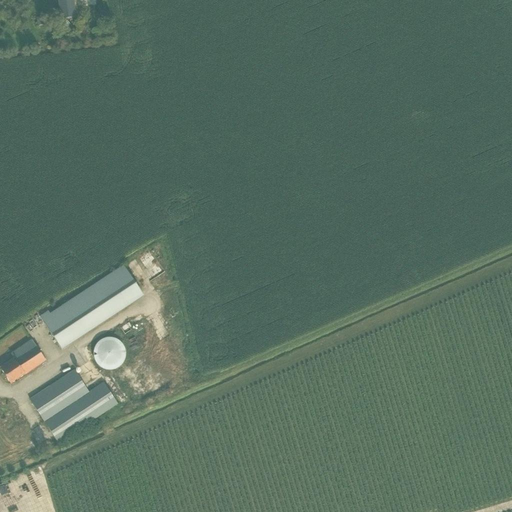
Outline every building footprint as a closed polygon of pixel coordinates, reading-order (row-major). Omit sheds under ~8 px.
[(58,0),(61,19),(76,17),(73,0),(58,0)] [(36,18),(37,26),(47,25),(46,17),(36,18)] [(39,316),(58,344),(140,291),(124,266),(50,314),(48,311),(39,316)] [(105,370),(110,371),(114,370),(119,367),(123,364),(125,360),(126,354),(125,349),(123,345),(119,341),(115,338),(110,338),(104,339),(99,342),(95,347),(94,351),(94,358),(97,365),(101,368),(105,370)] [(0,368),(11,384),(46,361),(33,340),(21,348),(21,347),(20,348),(20,349),(11,354),(14,359),(0,368)] [(30,400),(58,443),(118,404),(104,382),(89,393),(75,371),(30,400)] [(134,400),(162,387),(157,376),(128,389),(134,400)]
